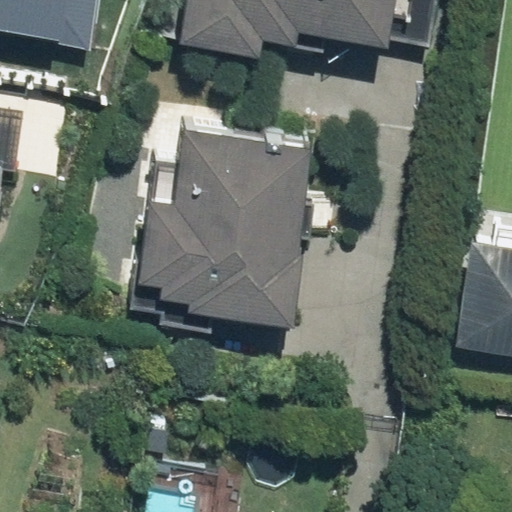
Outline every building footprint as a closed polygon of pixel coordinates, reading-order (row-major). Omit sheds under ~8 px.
[(0,0),(0,14),(103,29),(106,0),(0,0)] [(192,0),(191,16),(271,24),(272,11),(310,14),(311,2),(375,8),(374,22),(443,28),(445,0),(192,0)] [(194,284),(308,292),(321,110),(194,101),(189,176),(156,174),(150,255),(169,257),(168,273),(195,275),(194,284)] [(0,225),(5,226),(9,138),(0,138),(0,225)] [(511,222),(467,217),(454,324),(511,330),(511,222)]
